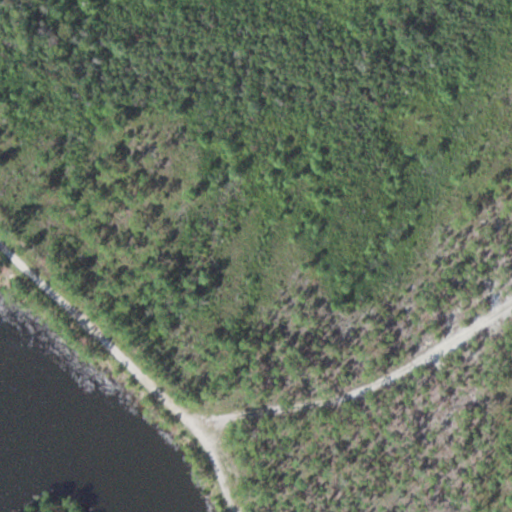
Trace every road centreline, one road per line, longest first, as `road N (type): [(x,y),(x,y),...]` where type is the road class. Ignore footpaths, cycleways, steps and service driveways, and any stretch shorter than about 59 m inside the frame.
road 1 (track): [(207,429),(230,416),(368,386),(511,302)]
road 2 (track): [(0,238),(207,429)]
